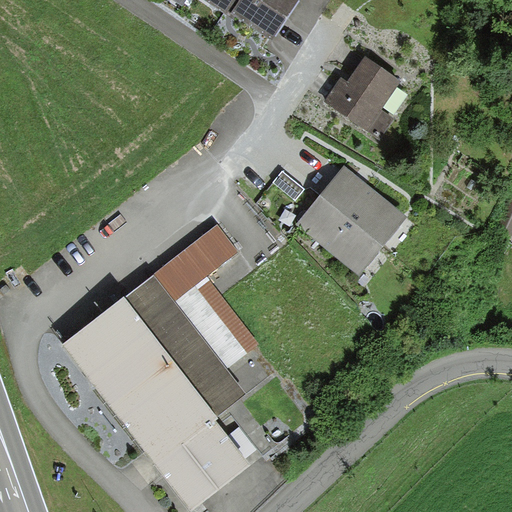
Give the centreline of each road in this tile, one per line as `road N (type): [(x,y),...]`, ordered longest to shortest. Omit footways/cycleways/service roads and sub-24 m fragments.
road 1 (residential): [(143,511),(38,400),(26,367),(27,331),(52,299),(249,147),(334,23)]
road 2 (unclassified): [(511,362),(478,361),(428,379),(286,511)]
